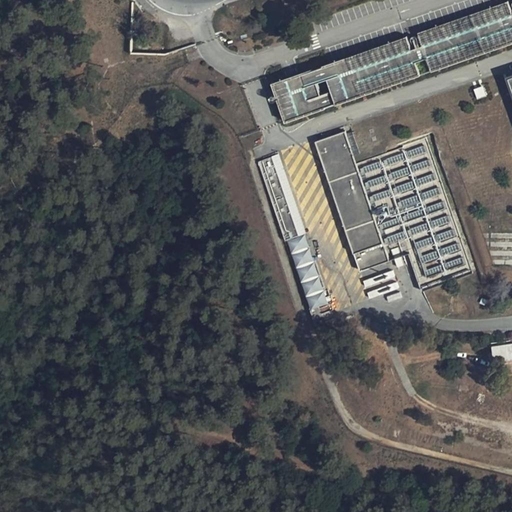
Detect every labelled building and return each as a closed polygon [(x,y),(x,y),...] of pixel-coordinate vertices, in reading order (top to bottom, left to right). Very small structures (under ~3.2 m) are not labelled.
[(279,82),(292,120),(426,75),(422,61),(434,57),(438,71),(511,46),(511,2),(426,32),(430,45),(427,46),(427,45),(424,37),(423,36),(422,36),(421,36),(420,36),(419,37),(419,38),(419,39),(419,40),(422,47),(418,49),(414,36),(279,82)] [(351,130),(321,140),(365,272),(396,261),(351,130)] [(290,239),(305,234),(278,155),(263,160),(290,239)] [(290,239),(315,313),(334,307),(309,233),(305,234),(290,239)] [(511,324),(494,326),(495,341),(511,340),(511,324)]
